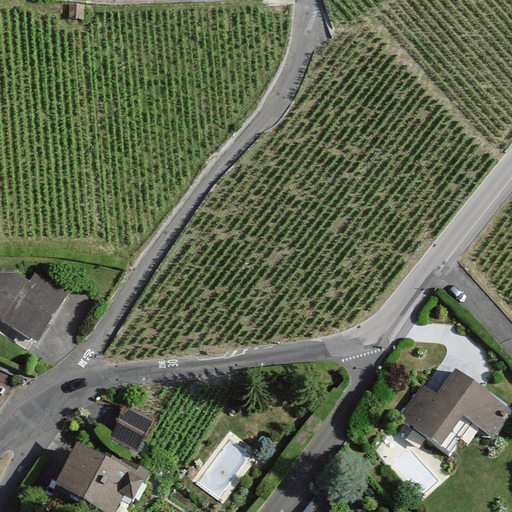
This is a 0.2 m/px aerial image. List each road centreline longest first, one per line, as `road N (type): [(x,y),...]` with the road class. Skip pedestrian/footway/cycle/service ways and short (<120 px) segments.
road 1 (residential): [(314,0),(291,80),(76,388)]
road 2 (residential): [(76,388),(313,353),(372,352)]
road 3 (residential): [(372,352),(511,172)]
road 4 (residential): [(270,511),(361,390),(372,352)]
road 5 (residential): [(76,388),(2,511)]
